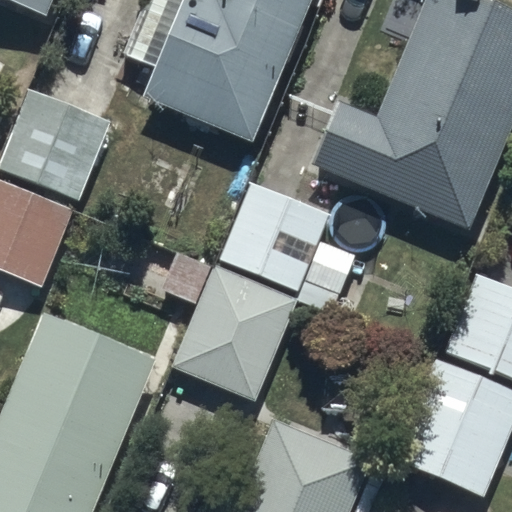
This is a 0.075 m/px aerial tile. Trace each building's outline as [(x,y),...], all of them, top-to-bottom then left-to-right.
[(175,0),(138,90),(248,137),(305,0),(175,0)] [(422,0),(377,115),(339,99),(312,165),(469,228),(511,119),(511,9),(488,0),(422,0)] [(0,148),(0,175),(73,203),(107,119),(25,86),(0,148)] [(330,209),(244,174),(212,253),(296,288),(293,295),(330,310),(353,254),(318,240),(330,209)] [(73,203),(0,175),(0,267),(41,284),(73,203)] [(252,398),(295,298),(214,262),(169,363),(252,398)] [(511,286),(472,271),(443,347),(511,374),(511,286)] [(41,307),(0,405),(0,511),(90,511),(156,355),(41,307)] [(511,423),(511,387),(431,355),(391,455),(484,492),(511,423)] [(347,511),(372,453),(272,415),(231,511),(347,511)]
